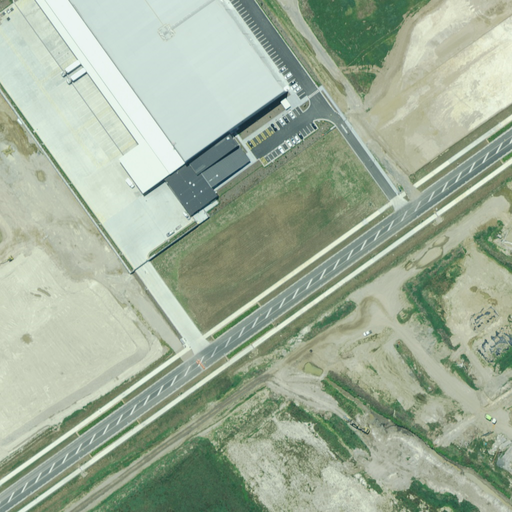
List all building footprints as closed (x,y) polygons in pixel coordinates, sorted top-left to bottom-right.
[(71,0),(165,132),(268,59),(225,0),(71,0)] [(248,153),(231,129),(162,177),(190,217),(221,196),(214,187),(247,164),(242,157),(248,153)] [(412,298),(404,287),(386,299),(394,310),(412,298)] [(378,322),(367,321),(367,329),(377,330),(378,322)] [(441,345),(431,331),(419,339),(430,354),(441,345)]
